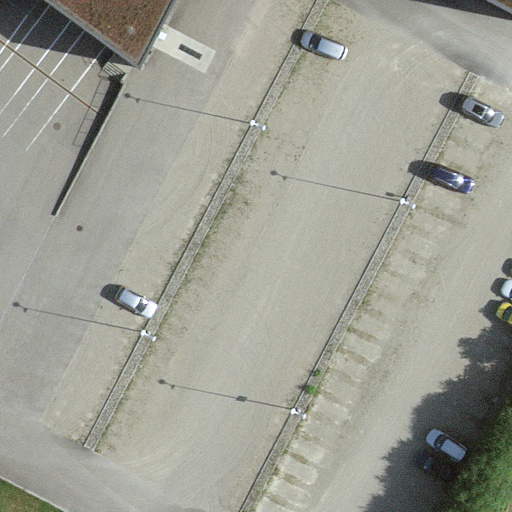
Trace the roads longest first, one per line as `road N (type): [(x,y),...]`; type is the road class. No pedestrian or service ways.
road 1 (unknown): [(276,511),(313,468),(362,372),(511,6)]
road 2 (unknown): [(0,427),(131,511)]
